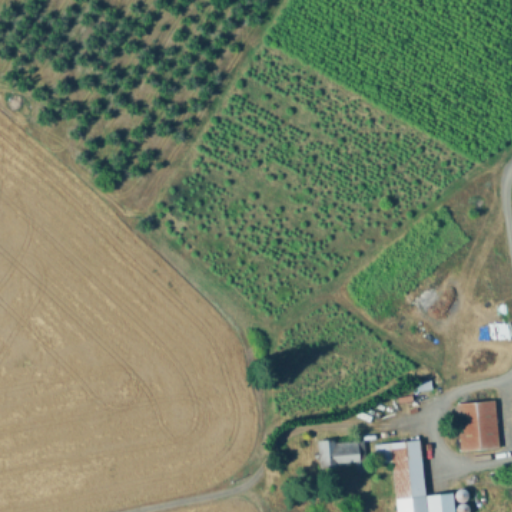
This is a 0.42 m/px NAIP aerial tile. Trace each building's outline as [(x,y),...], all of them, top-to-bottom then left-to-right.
[(494,401),(497,451),(459,454),(456,403),(494,401)] [(316,454),(315,443),(333,441),(333,445),(355,443),(358,466),(318,470),(316,454)] [(418,441),(425,511),(395,511),(388,444),(418,441)] [(372,447),(387,445),(389,463),(373,465),(372,447)] [(456,503),(454,501),(453,498),(453,495),(454,492),(457,490),(460,490),(463,490),(465,492),(466,494),(467,497),(466,499),(465,501),(463,503),(461,504),(459,504),(456,503)] [(450,494),(452,511),(427,511),(426,496),(450,494)]
